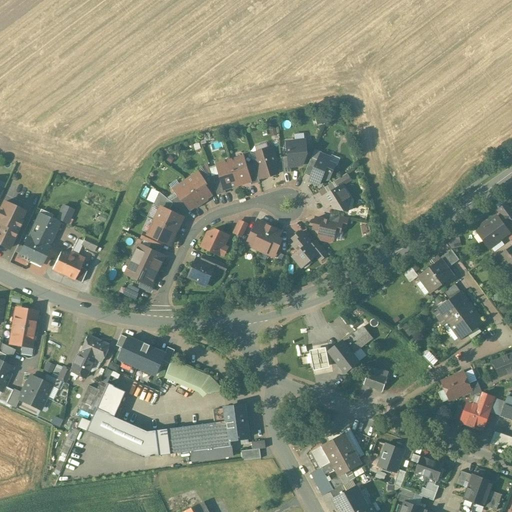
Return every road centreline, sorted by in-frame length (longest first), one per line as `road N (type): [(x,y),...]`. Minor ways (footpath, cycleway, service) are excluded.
road 1 (tertiary): [(511,167),(348,281),(242,318)]
road 2 (residential): [(511,465),(275,382)]
road 3 (residential): [(161,322),(187,238),(208,218),(261,201),(286,205)]
road 4 (tertiary): [(161,322),(90,310),(0,272)]
road 5 (residential): [(317,511),(277,441),(270,414),(275,382)]
